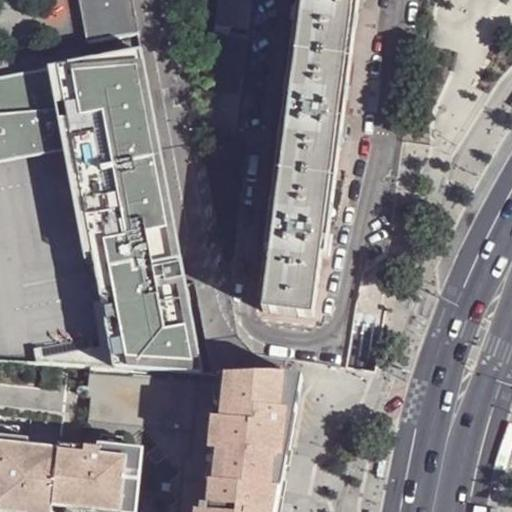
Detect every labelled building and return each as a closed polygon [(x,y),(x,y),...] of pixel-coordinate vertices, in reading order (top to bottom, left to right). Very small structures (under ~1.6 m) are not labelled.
[(79,0),(89,46),(142,36),(135,0),(79,0)] [(220,0),(203,134),(233,138),(250,0),(220,0)] [(303,0),(263,313),(313,319),(321,258),(324,234),(337,139),(340,115),(353,9),(354,0),(303,0)] [(363,0),(354,0),(353,9),(362,10),(363,0)] [(0,156),(77,142),(108,301),(98,303),(108,350),(109,353),(118,351),(122,371),(143,373),(140,353),(169,347),(172,345),(175,342),(176,340),(177,336),(177,331),(164,265),(187,261),(165,149),(141,153),(130,103),(135,102),(145,52),(90,63),(0,81),(0,156)] [(141,153),(165,149),(145,52),(135,102),(130,103),(141,153)] [(348,116),(340,115),(337,139),(345,140),(348,116)] [(0,164),(68,152),(98,303),(108,301),(77,142),(0,156),(0,164)] [(333,235),(324,234),(321,258),(329,260),(333,235)] [(140,353),(143,373),(210,376),(187,261),(164,265),(177,331),(177,336),(176,340),(175,342),(172,345),(169,347),(140,353)] [(40,354),(42,367),(90,369),(102,370),(98,352),(97,343),(40,354)] [(98,352),(102,370),(122,371),(118,351),(109,353),(108,350),(98,352)] [(271,511),(279,467),(296,377),(282,375),(210,376),(143,373),(122,371),(102,370),(90,369),(86,399),(90,400),(84,451),(59,448),(58,454),(27,450),(28,442),(0,438),(0,511),(271,511)]
